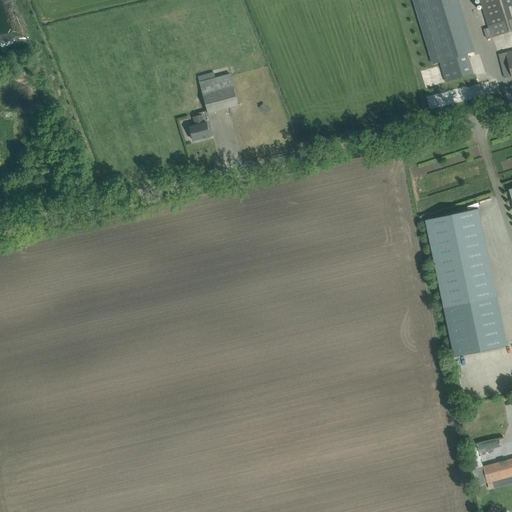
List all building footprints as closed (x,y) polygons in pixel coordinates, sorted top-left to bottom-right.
[(414,0),(434,64),(440,62),(467,54),(474,52),(457,0),(414,0)] [(511,0),(480,0),(489,28),(492,38),(511,31),(511,0)] [(467,54),(440,62),(446,80),(473,72),(467,54)] [(200,83),(208,113),(240,105),(240,104),(239,104),(231,74),(215,78),(214,73),(199,77),(200,82),(200,83)] [(493,77),(429,94),(433,110),(497,93),(493,77)] [(263,103),(259,107),(267,114),(270,110),(263,103)] [(190,127),(191,131),(194,141),(210,137),(208,127),(206,123),(204,123),(202,115),(194,117),(196,126),(190,127)] [(426,220),(455,357),(501,347),(472,210),(426,220)] [(491,442),(477,444),(478,452),(492,449),(491,442)] [(511,458),(483,467),(471,470),(474,486),(511,475),(511,458)]
